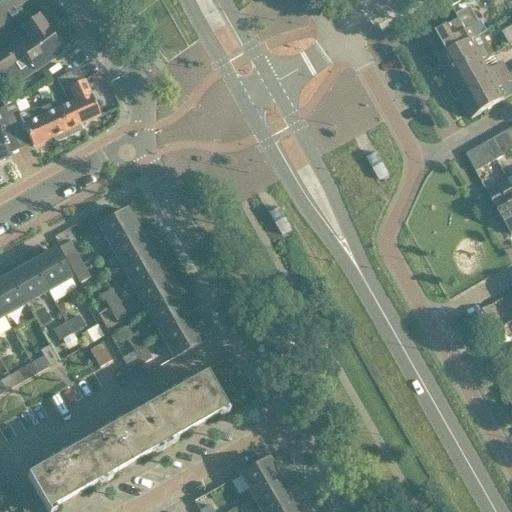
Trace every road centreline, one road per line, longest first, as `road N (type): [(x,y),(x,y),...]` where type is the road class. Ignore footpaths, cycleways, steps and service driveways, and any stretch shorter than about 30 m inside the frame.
road 1 (residential): [(284,429),(142,141)]
road 2 (unknown): [(234,329),(8,460),(27,511)]
road 3 (tertiary): [(498,511),(350,253)]
road 4 (tertiary): [(350,253),(337,206),(272,86)]
road 5 (tertiary): [(247,102),(316,222),(350,253)]
road 6 (residential): [(429,323),(388,237),(416,162)]
road 7 (residential): [(284,429),(134,511)]
road 8 (residential): [(511,470),(429,323)]
road 9 (residential): [(0,220),(142,141)]
road 10 (residential): [(142,141),(142,97),(80,0)]
road 11 (residential): [(416,162),(343,38)]
